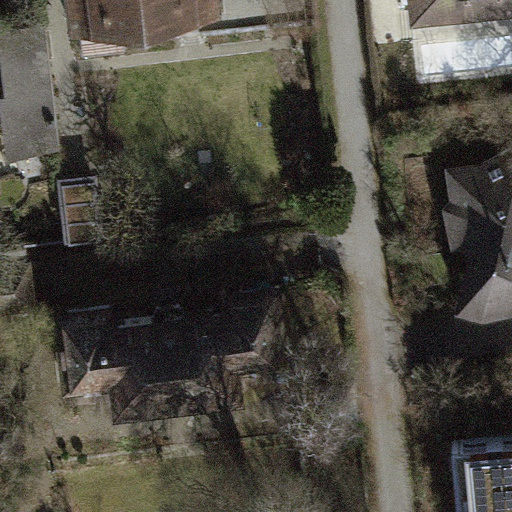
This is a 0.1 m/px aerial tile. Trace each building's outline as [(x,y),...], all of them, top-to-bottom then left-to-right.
[(76,0),(82,49),(128,44),(125,14),(170,9),(182,18),(199,16),(209,4),(214,4),(213,0),(76,0)] [(511,0),(416,0),(417,9),(511,0)] [(17,96),(55,103),(47,25),(9,30),(17,96)] [(479,239),(463,303),(483,308),(511,301),(511,154),(486,167),(456,171),(460,200),(455,207),(459,240),(473,238),(479,239)] [(64,179),(70,240),(102,237),(95,176),(64,179)] [(0,252),(0,303),(34,299),(27,248),(0,252)] [(63,312),(70,382),(118,377),(121,401),(240,389),(238,366),(288,361),(281,290),(227,296),(229,310),(185,315),(184,305),(156,308),(157,317),(112,322),(110,307),(63,312)] [(511,511),(511,435),(455,441),(461,511),(511,511)]
